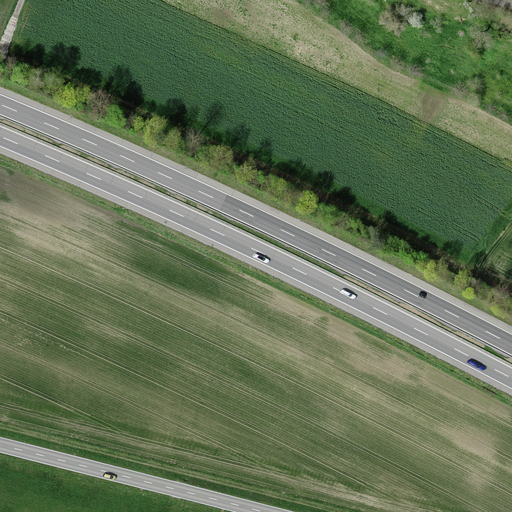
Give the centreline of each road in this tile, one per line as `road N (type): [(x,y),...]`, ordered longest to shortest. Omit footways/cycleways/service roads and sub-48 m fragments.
road 1 (motorway): [(0,136),(269,256),(511,378)]
road 2 (motorway): [(511,344),(0,103)]
road 3 (track): [(511,294),(394,231),(2,57)]
road 4 (track): [(0,427),(328,511)]
road 5 (secondary): [(265,511),(0,443)]
